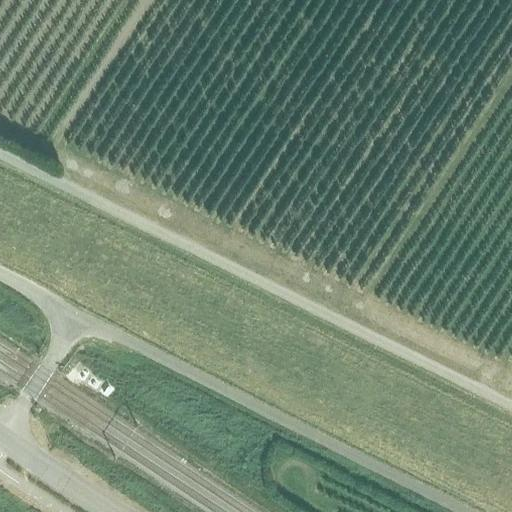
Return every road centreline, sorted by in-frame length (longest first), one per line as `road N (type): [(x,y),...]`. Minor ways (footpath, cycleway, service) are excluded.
road 1 (unclassified): [(511,410),(0,154)]
road 2 (unclassified): [(462,511),(77,316)]
road 3 (unclassified): [(2,440),(77,316)]
road 4 (tertiary): [(107,511),(2,440)]
